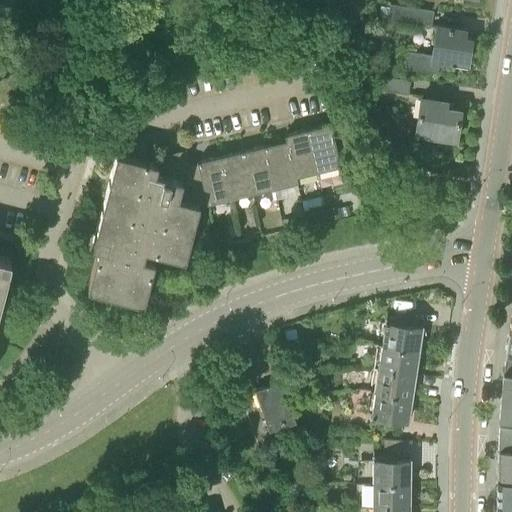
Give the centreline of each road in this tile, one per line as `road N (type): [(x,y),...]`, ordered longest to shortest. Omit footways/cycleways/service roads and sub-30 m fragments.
road 1 (unclassified): [(168,352),(248,307),(485,247)]
road 2 (residential): [(462,511),(468,369),(485,247)]
road 3 (unclassified): [(0,453),(62,425),(168,352)]
road 4 (residential): [(231,511),(195,461),(183,428),(182,375),(168,352)]
road 5 (residential): [(511,74),(485,247)]
